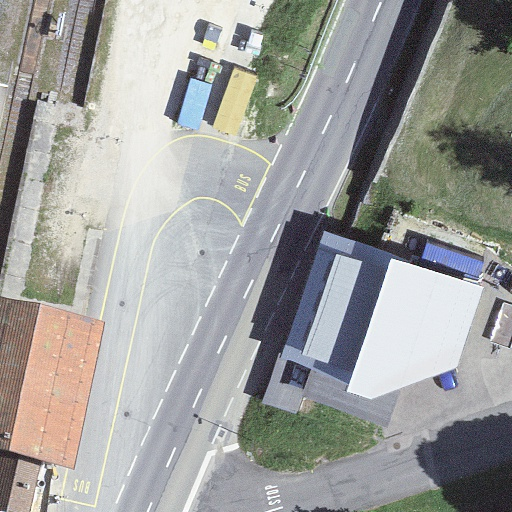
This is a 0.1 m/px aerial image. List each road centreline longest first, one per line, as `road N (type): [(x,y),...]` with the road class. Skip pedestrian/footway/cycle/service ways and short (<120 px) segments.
road 1 (secondary): [(149,511),(383,0)]
road 2 (residential): [(511,427),(269,511)]
